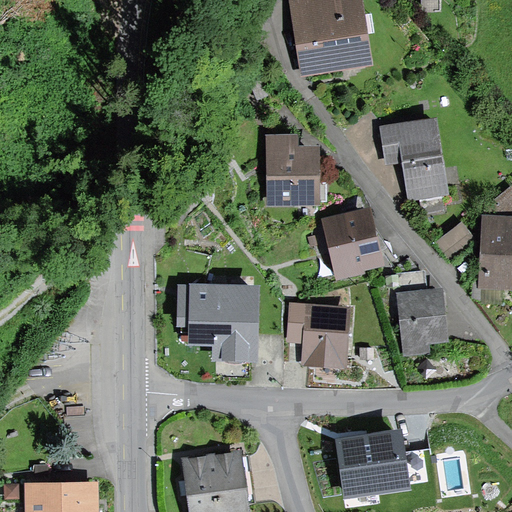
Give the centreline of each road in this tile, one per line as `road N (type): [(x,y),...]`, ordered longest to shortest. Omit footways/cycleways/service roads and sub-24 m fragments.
road 1 (tertiary): [(137,0),(127,128),(126,396)]
road 2 (residential): [(276,400),(441,398),(511,376)]
road 3 (residential): [(126,396),(276,400)]
road 4 (track): [(125,262),(49,277),(0,318)]
